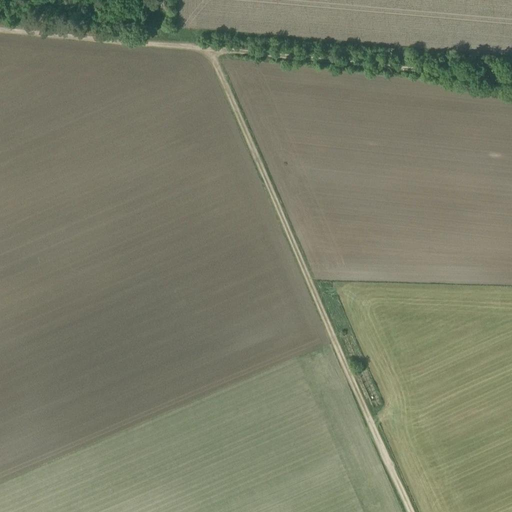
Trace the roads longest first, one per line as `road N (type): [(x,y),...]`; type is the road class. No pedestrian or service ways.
road 1 (track): [(0,30),(511,80)]
road 2 (track): [(209,51),(409,511)]
